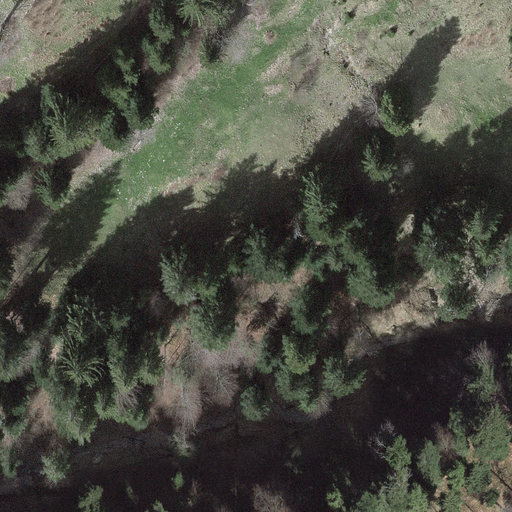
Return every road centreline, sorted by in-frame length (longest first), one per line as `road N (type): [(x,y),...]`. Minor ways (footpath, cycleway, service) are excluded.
road 1 (track): [(0,267),(134,277),(314,178),(429,171),(451,179),(482,212),(511,214)]
road 2 (track): [(511,411),(496,419),(429,511)]
